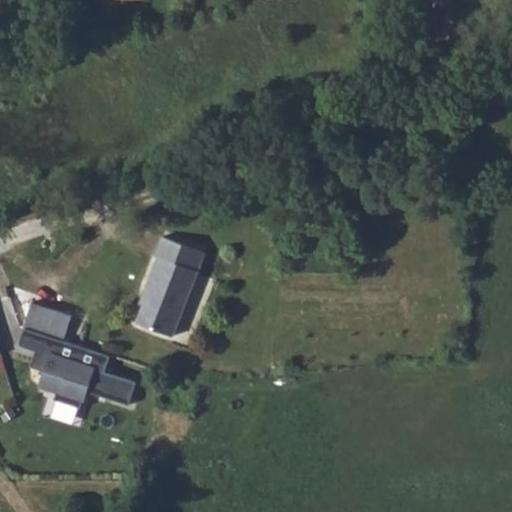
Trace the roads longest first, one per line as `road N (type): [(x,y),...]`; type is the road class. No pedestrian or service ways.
road 1 (track): [(511,57),(398,120),(164,194)]
road 2 (unclassified): [(164,194),(0,250)]
